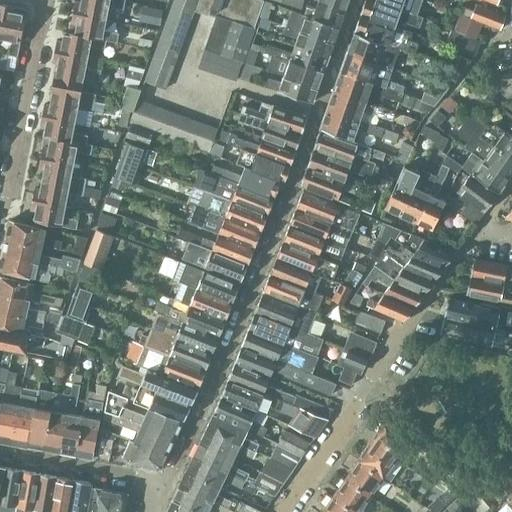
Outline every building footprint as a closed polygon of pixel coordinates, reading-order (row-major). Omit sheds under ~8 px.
[(123,10),(125,1),(120,0),(81,0),(81,3),(75,2),(74,8),(87,10),(86,15),(94,16),(93,21),(105,23),(109,7),(123,10)] [(173,0),(173,2),(193,10),(196,0),(173,0)] [(199,0),(195,11),(205,14),(206,15),(209,9),(210,9),(218,12),(222,0),(199,0)] [(259,0),(226,0),(220,17),(254,29),(260,12),(263,1),(259,0)] [(281,0),(281,3),(301,9),(303,0),(281,0)] [(318,0),(318,1),(345,10),(348,0),(318,0)] [(372,0),(365,0),(360,15),(395,27),(397,19),(420,27),(423,18),(419,16),(372,0)] [(372,0),(419,16),(421,8),(404,2),(404,0),(372,0)] [(274,5),(263,1),(260,12),(270,16),(274,5)] [(304,15),(339,27),(345,10),(318,1),(315,9),(307,7),(304,15)] [(173,2),(169,12),(190,20),(193,10),(173,2)] [(0,39),(20,44),(27,10),(6,5),(0,33),(0,39)] [(473,11),(462,7),(459,14),(500,30),(506,16),(476,5),(473,11)] [(87,10),(74,8),(71,23),(77,24),(75,34),(106,40),(117,42),(119,34),(104,31),(105,23),(93,21),(94,16),(86,15),(87,10)] [(292,11),(286,26),(334,43),(339,27),(304,15),(292,11)] [(169,12),(166,22),(186,29),(190,20),(169,12)] [(395,27),(360,15),(354,32),(413,53),(417,43),(408,40),(411,33),(395,27)] [(220,17),(216,16),(212,29),(230,36),(224,56),(233,59),(243,62),(254,29),(220,17)] [(481,24),(468,19),(462,34),(476,39),(481,24)] [(166,22),(162,32),(183,39),(186,29),(166,22)] [(296,40),(294,46),(328,58),(334,43),(286,26),(283,36),(286,37),(296,40)] [(230,36),(212,29),(208,39),(227,46),(230,36)] [(477,52),(481,42),(480,42),(451,30),(447,41),(474,52),(478,54),(478,53),(477,52)] [(57,41),(54,56),(66,59),(67,54),(75,56),(76,51),(88,54),(90,46),(105,49),(106,40),(75,34),(64,32),(62,42),(57,41)] [(162,32),(158,42),(179,49),(183,39),(162,32)] [(399,50),(354,33),(347,53),(392,69),(393,65),(396,58),(399,50)] [(227,46),(208,39),(205,49),(214,52),(224,56),(227,46)] [(158,42),(155,52),(176,60),(179,49),(158,42)] [(264,53),(271,56),(323,73),(328,58),(294,46),(292,53),(282,50),(267,45),(264,53)] [(214,52),(205,49),(198,68),(208,71),(214,52)] [(260,52),(251,49),(246,63),(255,66),(260,52)] [(55,73),(54,73),(83,79),(98,82),(100,73),(85,70),(88,54),(76,51),(75,56),(67,54),(66,59),(54,56),(52,62),(58,63),(56,73),(55,73)] [(155,52),(151,62),(172,69),(176,60),(155,52)] [(224,56),(214,52),(208,71),(217,74),(224,56)] [(347,53),(340,72),(386,88),(387,84),(374,80),(376,72),(390,77),(392,69),(347,53)] [(452,53),(448,66),(462,71),(471,61),(452,53)] [(233,59),(224,56),(217,74),(226,78),(233,59)] [(286,68),(284,76),(318,87),(323,73),(271,56),(269,62),(286,68)] [(243,62),(233,59),(226,78),(236,81),(243,62)] [(151,62),(148,72),(169,79),(172,69),(151,62)] [(260,68),(255,66),(246,63),(241,78),(255,83),(260,68)] [(462,71),(448,66),(434,84),(447,88),(457,76),(462,71)] [(148,72),(144,82),(165,90),(169,79),(148,72)] [(340,72),(334,91),(379,107),(381,102),(367,97),(370,90),(383,95),(383,97),(406,105),(406,106),(427,114),(434,106),(420,100),(386,88),(340,72)] [(50,95),(94,104),(96,95),(81,92),(83,79),(54,73),(50,95)] [(318,87),(284,76),(281,83),(268,78),(265,87),(313,103),(318,87)] [(334,91),(327,110),(373,125),(374,121),(360,116),(362,111),(393,122),(396,113),(379,107),(334,91)] [(423,91),(420,100),(434,106),(440,98),(423,91)] [(94,104),(50,95),(50,96),(51,96),(49,105),(44,104),(43,111),(56,113),(55,118),(63,119),(62,124),(74,126),(77,110),(92,113),(94,104)] [(147,104),(138,100),(130,123),(139,127),(147,104)] [(157,107),(147,104),(139,127),(149,131),(157,107)] [(256,110),(254,118),(302,135),(307,118),(273,106),(270,115),(256,110)] [(167,111),(157,107),(149,131),(159,134),(167,111)] [(320,130),(365,146),(367,141),(353,136),(356,127),(395,142),(398,135),(372,126),(373,125),(327,110),(320,130)] [(43,137),(50,139),(86,146),(86,145),(92,146),(114,151),(119,141),(88,134),(87,137),(73,134),(74,126),(62,124),(63,119),(55,118),(56,113),(43,111),(40,126),(45,127),(43,137)] [(177,115),(167,111),(159,134),(169,138),(177,115)] [(186,118),(177,115),(169,138),(178,142),(186,118)] [(196,122),(186,118),(178,142),(188,145),(196,122)] [(265,129),(262,139),(296,151),(302,135),(254,118),(251,124),(265,129)] [(468,129),(494,147),(511,160),(511,137),(505,132),(499,140),(473,121),(468,129)] [(206,126),(196,122),(188,145),(198,149),(206,126)] [(217,130),(206,126),(198,149),(208,153),(211,145),(217,130)] [(424,127),(421,134),(435,140),(435,141),(438,135),(438,133),(424,127)] [(509,179),(511,174),(511,160),(494,147),(468,129),(463,136),(463,141),(468,144),(465,148),(472,153),(484,162),(509,179)] [(320,131),(314,149),(373,171),(375,164),(369,162),(354,156),(356,151),(368,155),(369,157),(382,162),(385,154),(372,150),(320,131)] [(435,140),(432,146),(442,150),(447,139),(438,135),(435,141),(435,140)] [(290,166),(296,151),(262,139),(259,146),(236,138),(233,146),(242,149),(290,166)] [(42,148),(40,163),(51,165),(52,160),(61,162),(62,158),(74,160),(76,152),(91,155),(92,146),(86,145),(86,146),(50,139),(48,149),(42,148)] [(221,149),(211,145),(208,153),(218,157),(221,149)] [(284,183),(290,166),(242,149),(241,152),(245,153),(244,156),(254,160),(251,170),(281,182),(284,183)] [(360,188),(361,185),(362,183),(347,178),(349,171),(371,179),(373,171),(314,149),(307,167),(360,188)] [(498,195),(509,179),(484,162),(472,153),(462,168),(473,176),(498,195)] [(441,168),(416,223),(432,230),(449,193),(445,192),(442,200),(435,197),(440,187),(441,187),(449,169),(458,173),(462,168),(447,155),(441,168)] [(44,170),(42,180),(84,188),(100,191),(102,184),(85,181),(86,179),(71,176),(74,160),(62,158),(61,162),(52,160),(51,165),(40,163),(38,169),(44,170)] [(129,164),(121,161),(116,173),(124,176),(129,164)] [(401,216),(416,223),(441,168),(426,162),(420,174),(401,216)] [(360,188),(307,167),(301,186),(371,214),(375,205),(364,200),(362,204),(341,196),(343,190),(358,195),(359,193),(360,188)] [(385,209),(401,216),(420,174),(403,167),(385,209)] [(274,199),(281,182),(251,170),(245,168),(238,184),(274,199)] [(460,195),(455,202),(465,208),(469,203),(484,213),(498,195),(470,175),(457,194),(460,195)] [(34,189),(33,195),(45,198),(44,202),(53,203),(52,208),(64,210),(68,194),(82,197),(84,188),(42,180),(40,190),(34,189)] [(238,184),(232,201),(267,215),(274,199),(238,184)] [(200,190),(194,206),(195,207),(261,232),(267,215),(232,201),(231,202),(200,190)] [(296,209),(352,230),(359,214),(303,191),(296,209)] [(45,198),(33,195),(30,210),(35,211),(33,222),(76,230),(77,221),(63,218),(64,210),(52,208),(53,203),(44,202),(45,198)] [(189,223),(218,234),(254,248),(261,232),(195,207),(189,223)] [(345,247),(352,230),(296,209),(290,225),(345,247)] [(9,221),(5,238),(42,247),(42,246),(68,252),(70,244),(44,238),(46,229),(9,221)] [(385,224),(378,242),(385,245),(390,237),(395,229),(385,224)] [(345,247),(290,225),(283,242),(338,264),(345,247)] [(110,235),(95,230),(89,246),(104,252),(110,235)] [(218,234),(212,251),(248,265),(254,248),(218,234)] [(455,253),(411,235),(405,247),(413,253),(413,254),(445,266),(455,253)] [(82,255),(88,239),(78,236),(74,253),(82,255)] [(5,238),(1,255),(60,268),(75,271),(78,263),(58,259),(40,255),(42,247),(5,238)] [(248,265),(212,251),(188,241),(181,259),(241,282),(248,265)] [(338,264),(283,242),(276,258),(331,280),(338,264)] [(370,257),(370,258),(372,260),(378,263),(380,260),(379,259),(384,253),(382,251),(385,245),(378,242),(370,257)] [(403,267),(435,280),(445,266),(413,254),(413,253),(405,247),(401,245),(396,252),(388,247),(384,253),(391,258),(404,267),(403,267)] [(104,252),(89,246),(83,264),(92,268),(98,270),(104,252)] [(399,274),(394,281),(426,293),(435,280),(403,267),(404,267),(391,258),(384,253),(379,259),(380,260),(399,274)] [(60,268),(1,255),(0,260),(0,271),(35,280),(37,270),(59,275),(60,268)] [(322,281),(324,277),(276,258),(270,275),(320,295),(322,290),(318,289),(320,285),(309,281),(310,277),(322,281)] [(474,259),(470,277),(504,284),(504,285),(511,286),(511,266),(511,267),(474,259)] [(233,303),(240,286),(181,262),(174,280),(182,283),(233,303)] [(367,267),(355,262),(352,270),(363,274),(367,267)] [(92,268),(83,264),(77,281),(86,285),(92,268)] [(394,281),(384,273),(378,268),(375,266),(362,284),(366,286),(367,287),(372,280),(376,283),(378,279),(383,282),(389,287),(384,294),(384,295),(415,307),(426,293),(394,281)] [(0,294),(30,300),(48,304),(49,296),(32,292),(34,284),(0,275),(0,294)] [(320,295),(270,275),(263,292),(316,313),(323,296),(320,295)] [(504,284),(470,277),(467,294),(511,303),(511,286),(504,285),(504,284)] [(98,289),(86,285),(78,282),(72,299),(92,306),(98,289)] [(182,283),(175,300),(226,320),(233,303),(182,283)] [(351,289),(348,287),(339,283),(331,299),(340,304),(343,305),(351,289)] [(384,295),(384,294),(380,293),(378,296),(382,298),(378,303),(369,300),(366,306),(404,323),(415,307),(384,295)] [(30,300),(0,294),(0,311),(44,320),(48,321),(57,323),(61,311),(50,309),(48,314),(46,313),(28,309),(30,300)] [(356,294),(350,303),(359,307),(363,297),(356,294)] [(262,295),(255,313),(313,336),(315,331),(307,328),(308,325),(293,319),(297,310),(262,295)] [(444,317),(477,324),(496,329),(500,310),(497,310),(448,298),(444,317)] [(92,306),(72,299),(66,316),(86,323),(92,306)] [(175,300),(169,317),(219,337),(226,320),(175,300)] [(48,321),(44,320),(0,311),(0,328),(22,333),(25,324),(46,329),(48,321)] [(213,354),(219,337),(169,317),(153,311),(149,320),(180,332),(177,339),(213,354)] [(386,322),(359,312),(355,324),(381,334),(386,322)] [(255,313),(248,330),(296,349),(300,340),(306,343),(321,348),(324,341),(322,340),(313,336),(255,313)] [(491,347),(496,329),(477,324),(444,317),(440,335),(473,343),(491,347)] [(57,324),(55,332),(71,338),(74,329),(57,323),(57,324)] [(0,328),(0,348),(26,353),(28,345),(44,348),(46,338),(22,333),(0,328)] [(248,330),(241,347),(288,365),(289,361),(284,358),(284,357),(296,361),(299,367),(312,372),(318,358),(296,349),(248,330)] [(55,332),(54,331),(51,340),(70,348),(74,339),(71,338),(55,332)] [(370,359),(375,347),(377,342),(351,331),(345,349),(353,352),(368,358),(370,359)] [(206,370),(213,354),(177,339),(173,348),(162,343),(158,351),(170,356),(206,370)] [(133,341),(125,360),(199,388),(206,370),(170,356),(143,346),(133,341)] [(69,348),(60,346),(58,360),(67,362),(69,348)] [(241,347),(235,363),(270,377),(272,372),(332,396),(337,384),(288,365),(241,347)] [(363,370),(368,358),(353,352),(345,349),(338,365),(344,367),(357,373),(359,374),(361,369),(363,370)] [(0,411),(0,442),(10,444),(17,405),(21,387),(14,386),(20,356),(11,354),(8,368),(9,368),(0,411)] [(118,376),(155,391),(191,405),(199,388),(125,360),(125,359),(122,365),(121,365),(118,376)] [(235,363),(228,380),(278,400),(325,420),(329,421),(333,410),(295,395),(294,397),(267,386),(270,377),(235,363)] [(0,411),(9,368),(8,368),(1,367),(0,370),(0,411)] [(352,386),(357,373),(344,367),(339,380),(352,386)] [(10,444),(27,447),(34,408),(41,379),(41,376),(33,374),(27,407),(17,405),(10,444)] [(59,453),(75,456),(83,417),(74,416),(82,376),(74,374),(71,390),(59,453)] [(124,397),(148,408),(183,422),(191,405),(155,391),(118,376),(115,384),(127,390),(124,397)] [(34,408),(27,447),(43,450),(50,411),(42,410),(48,380),(41,379),(34,408)] [(228,380),(221,397),(256,412),(260,403),(301,419),(299,424),(320,432),(325,420),(278,400),(228,380)] [(83,417),(75,456),(92,459),(106,387),(95,385),(93,400),(86,399),(83,417)] [(43,450),(59,453),(71,390),(63,388),(59,413),(50,411),(43,450)] [(122,396),(109,393),(106,407),(118,410),(122,396)] [(213,414),(248,430),(299,455),(303,457),(310,443),(285,431),(283,436),(252,422),(256,412),(221,397),(213,414)] [(119,415),(141,424),(175,438),(183,422),(148,408),(144,416),(122,407),(119,415)] [(134,440),(167,455),(175,438),(141,424),(119,415),(105,411),(103,419),(137,432),(134,440)] [(213,414),(206,428),(292,469),(293,468),(299,455),(267,440),(248,430),(213,414)] [(384,422),(371,441),(396,459),(410,439),(384,422)] [(206,428),(200,443),(234,459),(237,452),(265,465),(265,467),(287,477),(292,469),(206,428)] [(167,455),(134,440),(102,429),(96,460),(156,471),(161,469),(167,455)] [(357,461),(358,461),(382,478),(383,477),(391,467),(424,490),(430,483),(396,459),(371,441),(357,461)] [(200,443),(193,457),(252,485),(255,479),(245,474),(230,467),(234,459),(200,443)] [(423,458),(465,485),(469,478),(427,451),(423,458)] [(503,454),(487,470),(493,477),(499,472),(510,461),(503,454)] [(193,457),(186,471),(220,488),(224,481),(252,494),(251,497),(268,505),(273,495),(252,485),(193,457)] [(358,461),(346,479),(371,497),(384,478),(383,477),(382,478),(358,461)] [(0,511),(4,511),(6,506),(15,507),(22,471),(5,468),(0,494),(0,511)] [(493,477),(487,470),(481,476),(487,483),(493,477)] [(32,511),(39,474),(22,471),(15,507),(25,509),(24,511),(32,511)] [(186,471),(179,486),(228,509),(235,511),(261,511),(240,501),(239,502),(233,499),(231,502),(217,496),(220,488),(186,471)] [(49,511),(56,478),(39,474),(32,511),(49,511)] [(66,511),(72,481),(56,478),(49,511),(66,511)] [(333,497),(354,511),(360,511),(371,497),(346,479),(333,497)] [(66,511),(84,511),(90,484),(72,481),(66,511)] [(179,486),(172,500),(198,511),(208,511),(210,509),(216,511),(226,511),(228,509),(179,486)] [(443,501),(446,505),(458,493),(452,486),(440,498),(443,501)] [(93,489),(89,511),(106,511),(110,492),(93,489)] [(110,492),(106,511),(124,511),(127,495),(110,492)] [(461,495),(454,502),(461,508),(468,502),(461,495)] [(438,496),(427,506),(429,508),(432,511),(437,511),(442,508),(446,505),(443,501),(440,498),(438,496)] [(354,511),(333,497),(322,511),(354,511)] [(198,511),(172,500),(166,511),(198,511)]
